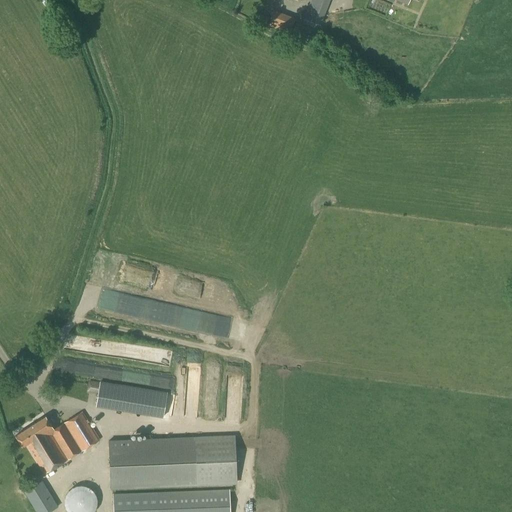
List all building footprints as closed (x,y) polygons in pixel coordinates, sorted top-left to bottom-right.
[(40,0),(50,16),(59,10),(52,0),(40,0)] [(260,21),(266,24),(268,17),(262,15),(260,21)] [(162,418),(168,392),(127,386),(99,382),(95,406),(123,411),(162,418)] [(99,440),(82,412),(53,430),(45,417),(15,435),(23,448),(27,446),(44,474),(99,440)] [(110,489),(236,484),(234,435),(108,440),(110,489)] [(36,511),(48,511),(58,506),(42,481),(24,492),(36,511)] [(93,511),(94,511),(96,509),(97,506),(97,503),(97,500),(96,497),(95,495),(94,492),(92,490),(90,488),(88,487),(85,486),(82,485),(80,485),(77,486),(74,487),(72,488),(69,490),(67,492),(66,494),(65,496),(64,499),(64,502),(64,505),(65,508),(66,510),(67,511),(93,511)] [(229,511),(229,489),(113,493),(113,511),(229,511)]
